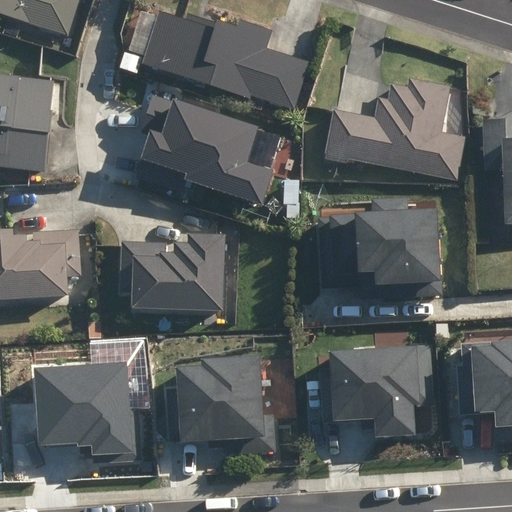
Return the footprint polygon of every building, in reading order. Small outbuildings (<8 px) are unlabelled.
[(0,0),(0,12),(71,36),(82,0),(0,0)] [(164,10),(147,64),(254,99),(255,95),(297,109),(312,63),(269,50),(275,32),(246,22),(244,28),(224,21),(223,25),(190,15),(189,19),(164,10)] [(57,81),(0,73),(0,152),(2,153),(1,165),(48,170),(52,132),(54,132),(57,111),(53,111),(57,81)] [(339,110),(329,156),(350,161),(350,159),(459,181),(467,139),(443,134),(453,87),(413,78),(411,87),(394,84),(391,99),(384,98),(379,118),(339,110)] [(263,126),(180,99),(179,102),(159,96),(146,133),(154,135),(140,177),(186,192),(190,179),(264,204),(275,170),(251,162),(263,126)] [(510,168),(511,223),(511,120),(490,121),(491,168),(510,168)] [(450,300),(449,214),(318,215),(322,295),(366,294),(366,303),(450,300)] [(0,230),(0,300),(75,296),(74,276),(83,276),(81,230),(37,232),(38,241),(32,241),(32,235),(20,235),(20,230),(0,230)] [(139,292),(139,308),(230,311),(232,235),(196,234),(195,243),(181,243),(181,253),(169,253),(169,244),(127,243),(125,292),(139,292)] [(511,342),(462,345),(463,366),(460,366),(462,414),(496,412),(497,433),(511,431),(511,342)] [(374,437),(415,434),(413,406),(428,405),(425,346),(329,351),(333,424),(374,421),(374,437)] [(207,367),(181,368),(182,443),(231,443),(231,456),(276,456),(275,358),(207,358),(207,367)] [(128,362),(34,368),(38,446),(94,442),(95,462),(134,460),(128,362)]
